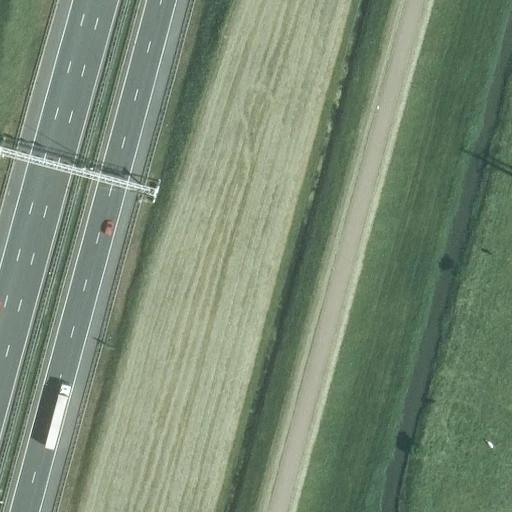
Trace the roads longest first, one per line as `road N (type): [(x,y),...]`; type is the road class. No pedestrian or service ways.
road 1 (motorway): [(23,511),(160,0)]
road 2 (motorway): [(94,0),(0,349)]
